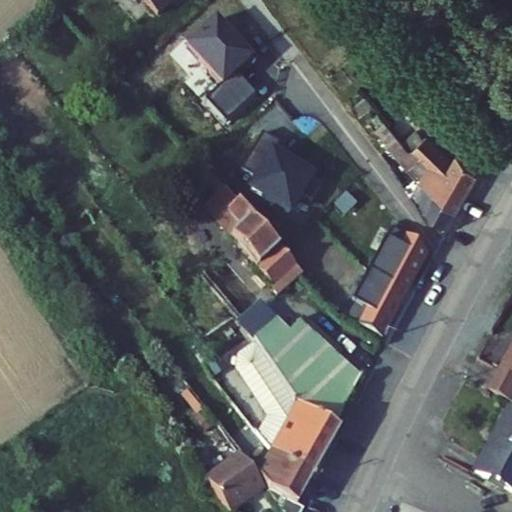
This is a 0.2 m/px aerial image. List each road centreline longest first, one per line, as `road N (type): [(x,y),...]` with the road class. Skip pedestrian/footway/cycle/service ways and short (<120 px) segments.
road 1 (residential): [(511,206),(358,511)]
road 2 (track): [(362,0),(511,172)]
